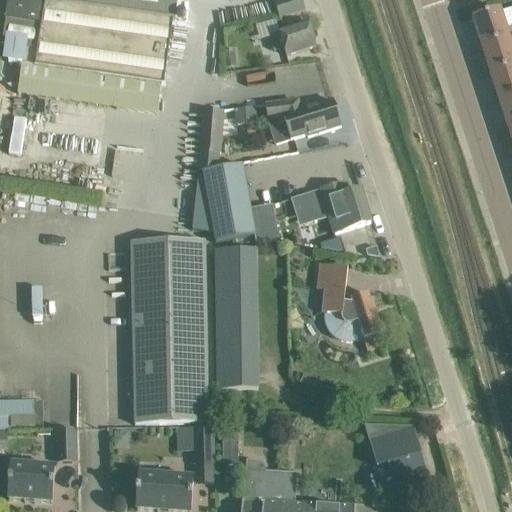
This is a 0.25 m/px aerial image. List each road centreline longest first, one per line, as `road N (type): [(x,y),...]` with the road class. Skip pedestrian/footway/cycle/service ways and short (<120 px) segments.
road 1 (residential): [(319,0),(490,511)]
road 2 (residential): [(433,0),(511,242)]
